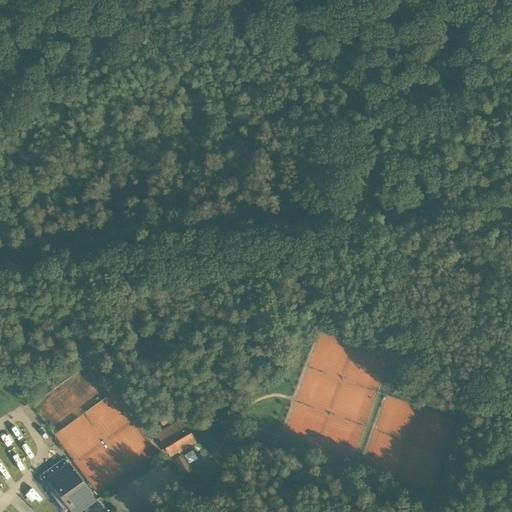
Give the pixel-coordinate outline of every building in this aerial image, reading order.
[(161,440),(170,456),(178,451),(179,453),(195,444),(181,421),(165,430),(169,436),(161,440)] [(158,434),(161,440),(169,436),(165,430),(158,434)] [(175,459),(183,472),(189,468),(181,455),(175,459)] [(49,477),(55,485),(73,472),(68,464),(49,477)] [(201,467),(192,472),(195,478),(204,473),(201,467)] [(55,485),(72,509),(90,496),(73,472),(55,485)] [(90,496),(72,509),(74,511),(79,511),(94,501),(90,496)]
